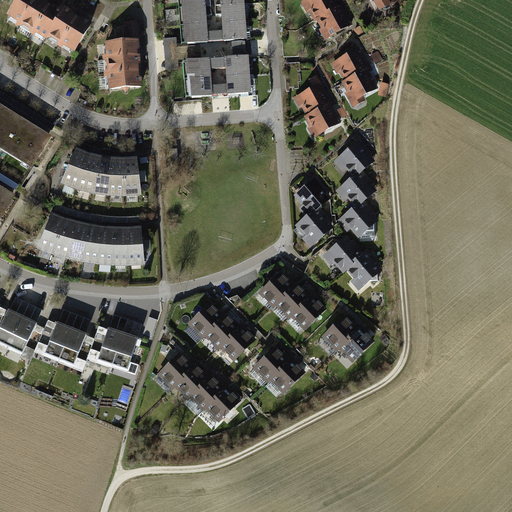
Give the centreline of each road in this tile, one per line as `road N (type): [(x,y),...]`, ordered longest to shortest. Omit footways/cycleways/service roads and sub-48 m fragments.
road 1 (track): [(421,0),(398,86),(393,161),(408,346),(401,363),(388,378),(233,460),(119,473)]
road 2 (residential): [(281,115),(284,247),(228,279),(168,294),(122,294),(49,283),(0,263)]
road 3 (track): [(119,473),(167,313),(154,120)]
road 4 (residential): [(281,115),(113,121),(87,115),(0,60)]
